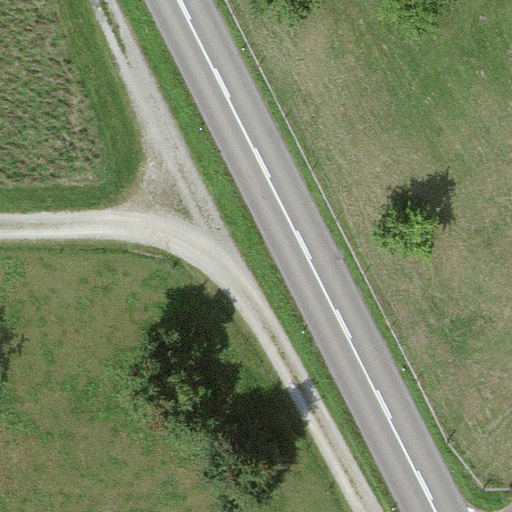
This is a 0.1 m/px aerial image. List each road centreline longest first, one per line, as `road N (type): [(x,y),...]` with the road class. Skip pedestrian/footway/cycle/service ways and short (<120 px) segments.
road 1 (tertiary): [(438,511),(180,0)]
road 2 (track): [(371,511),(255,305),(220,261)]
road 3 (track): [(220,261),(106,0)]
road 4 (track): [(220,261),(147,224),(0,224)]
